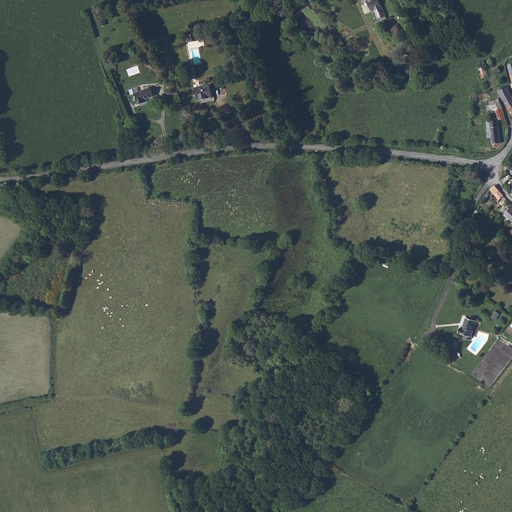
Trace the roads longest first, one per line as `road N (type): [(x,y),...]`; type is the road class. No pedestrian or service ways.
road 1 (unclassified): [(496,162),(232,147),(0,180)]
road 2 (unclassified): [(511,126),(485,50),(440,43),(406,0)]
road 3 (unclassified): [(480,229),(433,321),(433,332),(451,348)]
